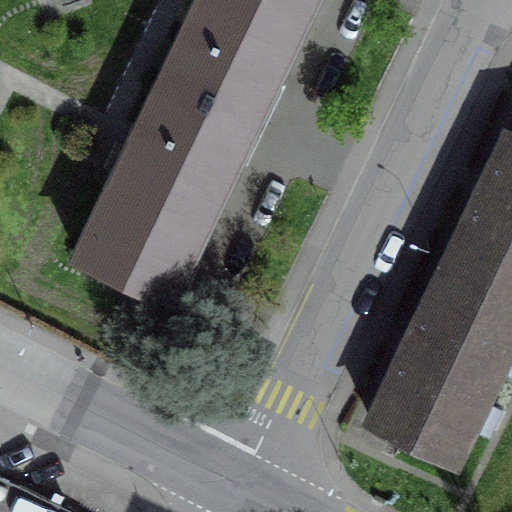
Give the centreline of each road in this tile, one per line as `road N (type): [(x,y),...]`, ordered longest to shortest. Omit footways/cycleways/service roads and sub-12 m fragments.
road 1 (residential): [(487,0),(242,492)]
road 2 (residential): [(0,372),(242,492)]
